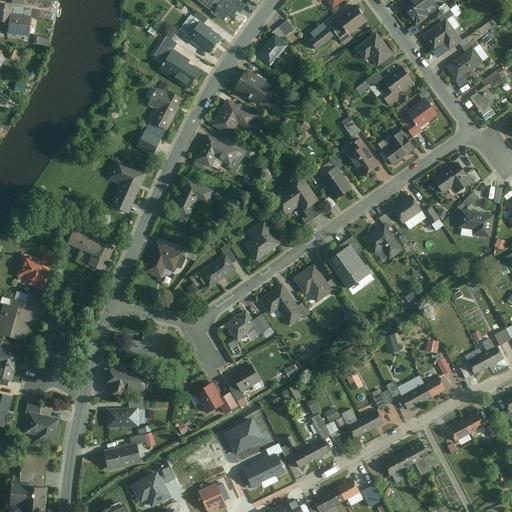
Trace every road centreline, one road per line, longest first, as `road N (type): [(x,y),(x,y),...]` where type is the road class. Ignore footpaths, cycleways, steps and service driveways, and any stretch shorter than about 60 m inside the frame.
road 1 (residential): [(112,305),(214,85),(277,0)]
road 2 (residential): [(193,326),(472,131)]
road 3 (residential): [(472,131),(373,0)]
road 4 (residential): [(301,486),(426,421)]
road 5 (residential): [(71,511),(85,391)]
